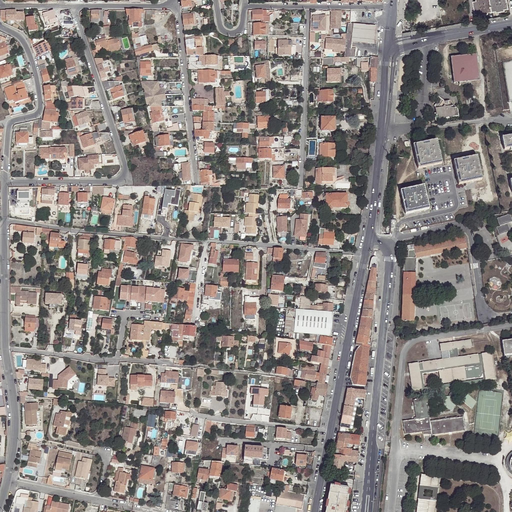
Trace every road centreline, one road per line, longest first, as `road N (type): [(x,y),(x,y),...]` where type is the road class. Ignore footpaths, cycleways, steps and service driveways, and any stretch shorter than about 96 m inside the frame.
road 1 (residential): [(4,220),(364,254)]
road 2 (residential): [(73,6),(126,176),(5,181)]
road 3 (residential): [(368,492),(388,243)]
road 4 (residential): [(388,243),(462,226),(480,310),(511,312)]
road 5 (secondary): [(387,50),(367,240)]
road 6 (residential): [(308,6),(300,187)]
road 7 (secondary): [(364,254),(328,431)]
road 8 (residential): [(170,2),(179,21),(195,176)]
road 9 (residential): [(166,362),(4,348)]
road 10 (residential): [(4,348),(15,430),(0,505)]
road 11 (residential): [(194,413),(328,431)]
road 12 (residential): [(0,25),(28,48),(39,86),(41,113),(10,122)]
road 13 (residential): [(511,23),(387,50)]
